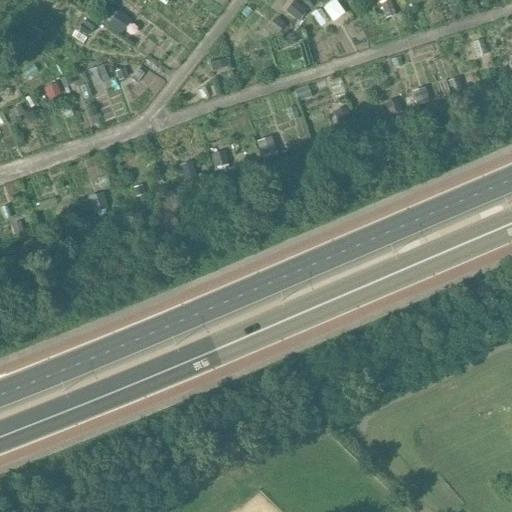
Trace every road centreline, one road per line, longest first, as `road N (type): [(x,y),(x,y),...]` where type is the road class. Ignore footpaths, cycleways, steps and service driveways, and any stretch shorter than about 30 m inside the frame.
road 1 (secondary): [(0,434),(511,218)]
road 2 (secondary): [(511,184),(0,396)]
